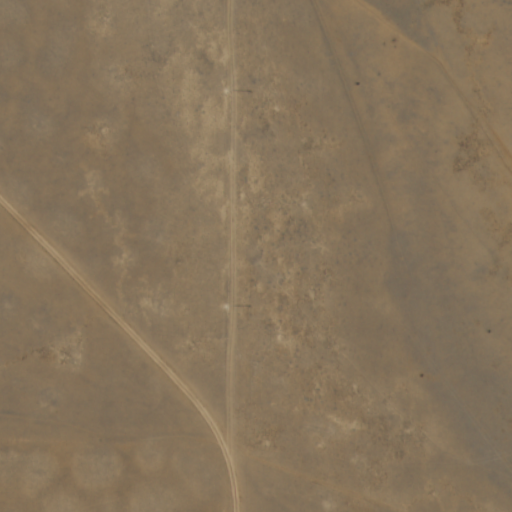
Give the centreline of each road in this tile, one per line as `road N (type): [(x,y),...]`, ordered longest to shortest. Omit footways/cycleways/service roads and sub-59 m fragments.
road 1 (residential): [(216,329),(148,308),(0,151)]
road 2 (residential): [(0,338),(216,329)]
road 3 (residential): [(219,511),(216,329)]
